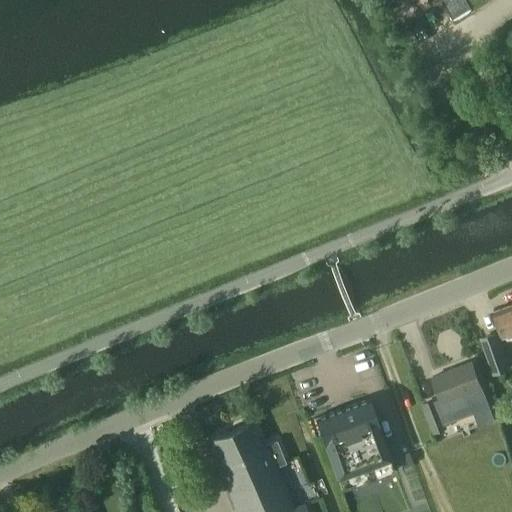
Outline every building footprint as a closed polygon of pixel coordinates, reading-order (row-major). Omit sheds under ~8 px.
[(459,155),(466,154),(463,147),(456,149),(459,155)] [(511,302),(493,310),(503,336),(511,333),(511,302)] [(495,372),(507,367),(494,334),(482,339),(495,372)] [(444,402),(481,387),(471,361),(434,376),(444,402)] [(378,424),(370,398),(315,418),(324,444),(325,443),(341,489),(393,470),(377,424),(378,424)] [(434,431),(446,427),(435,400),(423,404),(434,431)] [(207,440),(236,511),(282,511),(292,508),(283,486),(284,486),(283,485),(273,489),(267,473),(276,470),(275,467),(284,463),(275,441),(262,446),(252,422),(207,440)] [(182,484),(171,488),(174,497),(185,493),(182,484)]
